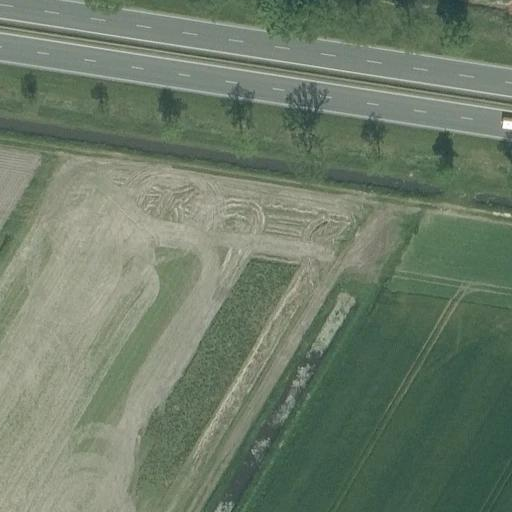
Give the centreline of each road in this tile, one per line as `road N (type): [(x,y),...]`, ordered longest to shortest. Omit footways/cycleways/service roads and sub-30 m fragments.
road 1 (trunk): [(511,81),(0,0)]
road 2 (trunk): [(0,45),(511,125)]
